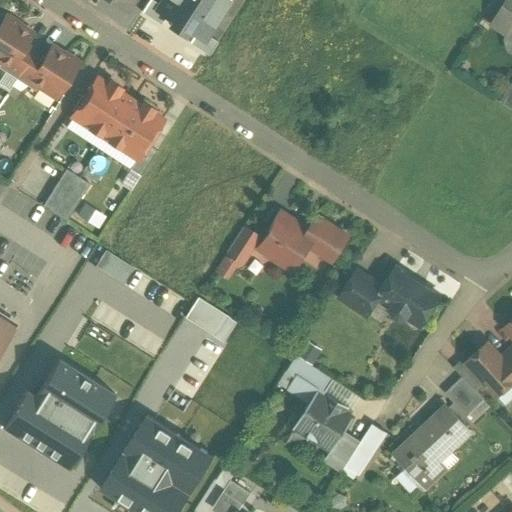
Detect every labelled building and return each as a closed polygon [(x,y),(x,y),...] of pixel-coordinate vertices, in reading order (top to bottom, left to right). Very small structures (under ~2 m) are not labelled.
[(133,0),(104,0),(125,13),(133,0)] [(166,15),(158,10),(161,7),(150,0),(149,0),(142,12),(160,24),(166,15)] [(195,35),(204,41),(207,36),(230,0),(165,0),(161,7),(158,10),(166,15),(175,21),(171,27),(184,35),(187,30),(195,35)] [(511,0),(506,0),(490,27),(511,40),(511,0)] [(0,69),(15,79),(33,51),(23,45),(30,34),(1,16),(0,17),(0,69)] [(204,41),(195,35),(189,43),(208,55),(216,42),(207,36),(204,41)] [(33,51),(15,79),(53,103),(76,66),(47,48),(42,56),(33,51)] [(72,120),(103,141),(130,101),(98,80),(72,120)] [(161,121),(130,101),(103,141),(134,162),(143,149),(161,121)] [(154,156),(143,149),(134,162),(126,175),(137,182),(154,156)] [(86,187),(65,174),(43,207),(64,221),(86,187)] [(302,232),(277,216),(260,242),(251,256),(289,281),(308,253),(329,266),(347,238),(312,216),(302,232)] [(260,242),(243,232),(215,275),(231,286),(251,256),(260,242)] [(91,266),(119,284),(130,267),(102,249),(91,266)] [(435,300),(392,273),(380,292),(371,307),(414,334),(435,300)] [(371,307),(380,292),(350,274),(333,301),(363,320),(371,307)] [(224,339),(234,317),(191,297),(181,319),(224,339)] [(511,319),(501,330),(511,343),(511,344),(504,353),(511,362),(511,319)] [(0,349),(13,330),(0,321),(0,349)] [(193,363),(166,347),(131,406),(158,422),(193,363)] [(478,351),(460,367),(494,403),(511,388),(511,366),(503,355),(493,365),(478,351)] [(89,430),(113,393),(57,358),(34,396),(89,430)] [(304,406),(289,431),(328,456),(358,412),(319,390),(326,377),(294,358),(274,385),(304,406)] [(66,467),(89,430),(34,396),(26,391),(3,428),(11,433),(66,467)] [(176,459),(202,478),(243,419),(216,401),(176,459)] [(443,404),(387,456),(420,493),(451,468),(445,460),(473,436),(443,404)] [(178,510),(202,478),(176,459),(157,445),(133,478),(178,510)]
